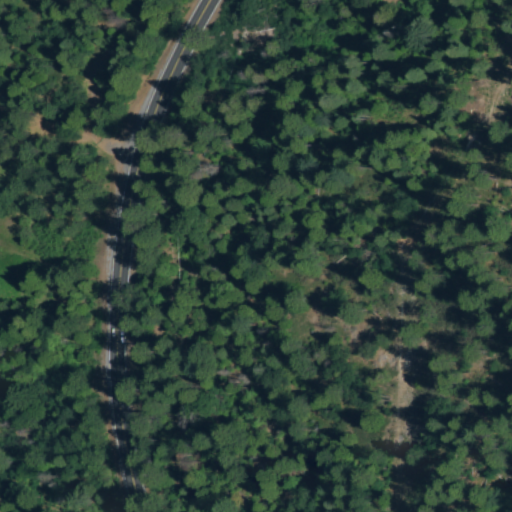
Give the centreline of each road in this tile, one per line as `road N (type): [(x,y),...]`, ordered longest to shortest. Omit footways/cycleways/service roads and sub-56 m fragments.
road 1 (secondary): [(138,511),(114,386),(118,271),(154,113),(214,0)]
road 2 (track): [(511,478),(510,181)]
